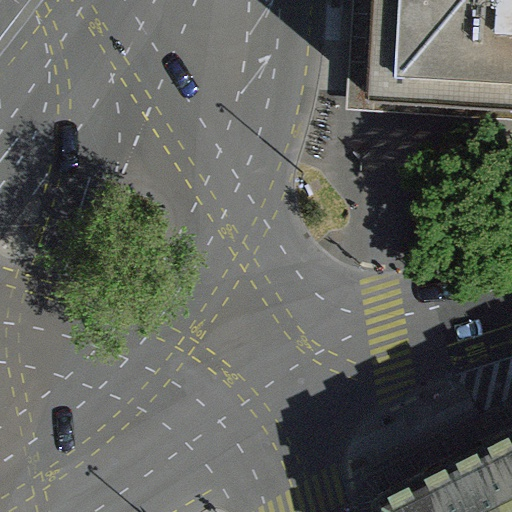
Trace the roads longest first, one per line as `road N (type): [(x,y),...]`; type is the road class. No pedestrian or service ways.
road 1 (secondary): [(106,28),(62,345)]
road 2 (secondary): [(106,28),(230,212)]
road 3 (secondary): [(230,212),(258,133),(287,0)]
road 4 (secondary): [(230,212),(289,281),(342,324),(392,344)]
road 5 (secondary): [(117,370),(191,282),(230,212)]
road 6 (secondary): [(276,398),(230,212)]
road 7 (secondary): [(106,28),(0,174)]
road 8 (secondary): [(106,28),(165,46),(218,40),(266,0)]
road 9 (secondary): [(108,511),(225,429)]
road 10 (secondary): [(276,398),(392,344)]
road 11 (secondary): [(392,344),(511,308)]
road 12 (secondary): [(225,429),(117,370)]
